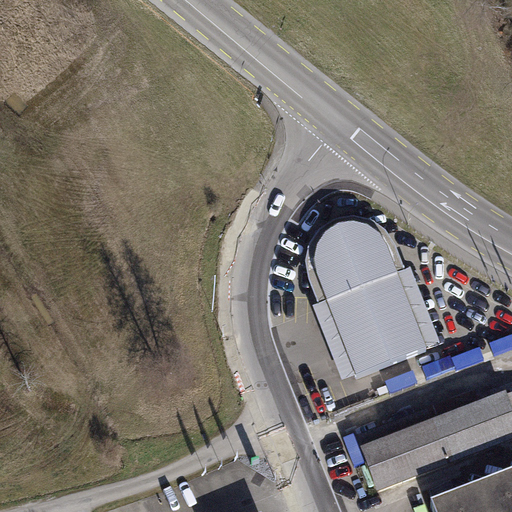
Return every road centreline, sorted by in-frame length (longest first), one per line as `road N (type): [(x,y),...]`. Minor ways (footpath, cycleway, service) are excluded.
road 1 (residential): [(338,121),(260,236),(249,305),(255,344),(322,511)]
road 2 (track): [(26,511),(199,461),(287,421)]
road 3 (secondary): [(511,246),(338,121)]
road 4 (secondary): [(338,121),(190,0)]
